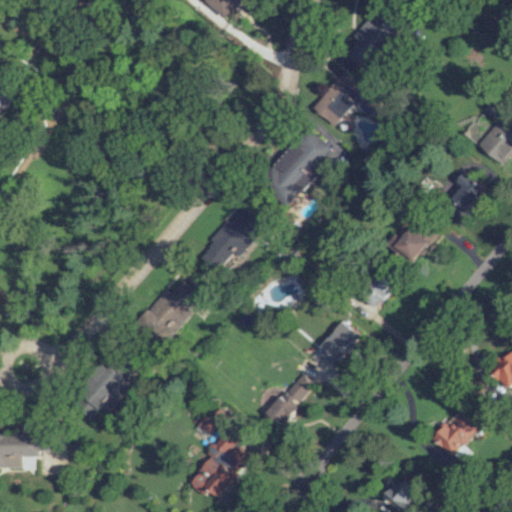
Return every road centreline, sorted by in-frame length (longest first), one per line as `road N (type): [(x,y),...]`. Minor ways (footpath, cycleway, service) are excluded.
road 1 (residential): [(311,0),(280,105),(71,348),(52,357)]
road 2 (residential): [(273,511),(511,236)]
road 3 (residential): [(52,357),(11,347),(0,368),(12,387),(27,390),(40,383),(52,357)]
